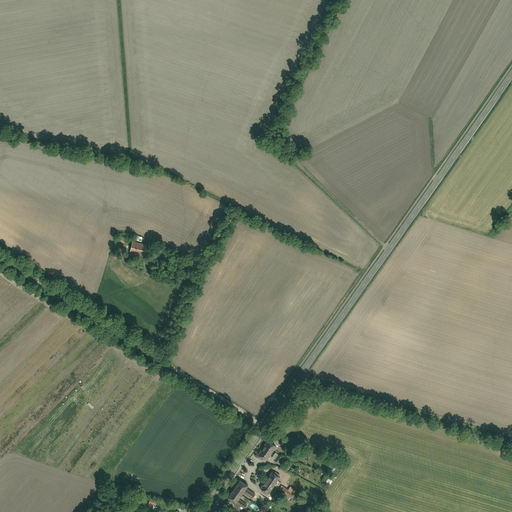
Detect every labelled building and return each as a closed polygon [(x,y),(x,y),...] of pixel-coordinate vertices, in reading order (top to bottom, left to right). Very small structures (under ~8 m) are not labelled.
[(146,246),(130,242),(127,253),(143,257),(146,246)] [(287,422),(279,417),(271,428),(279,434),(287,422)] [(268,439),(256,455),(265,462),(277,446),(268,439)] [(291,449),(293,442),(282,439),(280,446),(291,449)] [(283,458),(277,454),(272,461),(278,465),(283,458)] [(283,478),(271,470),(259,488),(270,496),(283,478)] [(240,479),(227,498),(236,503),(248,485),(240,479)] [(295,494),(284,487),(280,493),(291,500),(295,494)] [(262,496),(257,503),(263,507),(268,500),(262,496)] [(148,506),(151,507),(152,504),(155,505),(156,501),(150,499),(148,506)]
